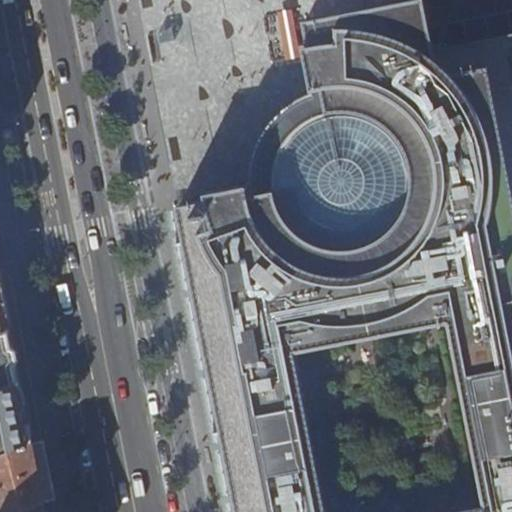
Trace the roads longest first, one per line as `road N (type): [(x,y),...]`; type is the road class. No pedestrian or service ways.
road 1 (primary): [(15,0),(118,511)]
road 2 (primary): [(151,511),(51,0)]
